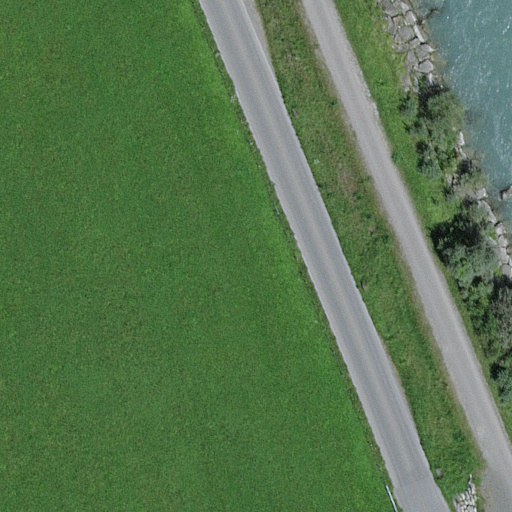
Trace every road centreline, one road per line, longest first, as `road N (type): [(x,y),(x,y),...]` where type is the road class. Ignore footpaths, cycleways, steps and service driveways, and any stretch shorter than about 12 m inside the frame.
road 1 (unclassified): [(426,511),(221,0)]
road 2 (track): [(511,443),(330,0)]
